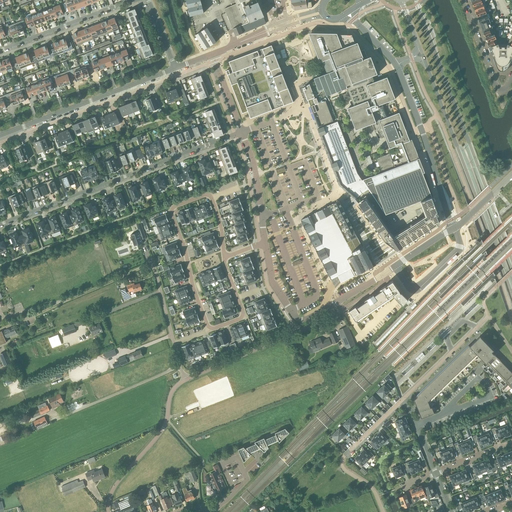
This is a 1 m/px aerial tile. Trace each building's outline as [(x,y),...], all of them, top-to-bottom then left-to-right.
[(75,10),(71,0),(66,0),(65,0),(70,12),(75,10)] [(77,0),(71,0),(75,10),(81,8),(77,0)] [(186,0),(186,1),(188,6),(188,10),(190,14),(190,16),(191,16),(204,13),(200,0),(186,0)] [(234,0),(235,2),(236,4),(224,9),(226,13),(233,29),(236,36),(266,23),(263,17),(264,16),(258,2),(257,3),(256,0),(234,0)] [(305,0),(290,0),(292,7),(295,10),(307,8),(305,0)] [(475,12),(484,9),(483,4),(482,4),(473,7),(474,10),(475,12)] [(57,15),(57,17),(63,15),(60,5),(54,7),(55,9),(57,15)] [(52,19),(57,17),(57,15),(55,9),(54,7),(48,9),(49,11),(51,18),(52,19)] [(48,9),(43,12),(43,13),(45,19),(46,21),(52,19),(51,18),(49,11),(48,9)] [(127,19),(129,18),(137,14),(135,9),(130,11),(130,9),(126,10),(127,12),(124,13),(127,19)] [(486,14),(484,9),(475,12),(476,15),(477,17),(486,14)] [(32,18),(35,25),(41,23),(40,21),(38,16),(37,14),(36,11),(30,14),(31,16),(32,18)] [(43,13),(43,12),(37,14),(38,16),(40,21),(41,23),(46,21),(45,19),(43,13)] [(488,13),(486,14),(477,17),(478,20),(479,22),(488,19),(491,18),(488,13)] [(29,28),(35,25),(32,18),(31,16),(30,14),(25,16),(29,28)] [(129,18),(131,22),(131,23),(139,19),(137,14),(129,18)] [(119,30),(114,18),(109,20),(109,22),(113,32),(119,30)] [(139,19),(131,23),(131,22),(128,23),(131,29),(141,24),(139,19)] [(480,25),(481,27),(490,24),(488,19),(479,22),(480,25)] [(21,21),(14,24),(19,36),(25,33),(23,30),(24,30),(23,28),(26,27),(24,20),(21,21)] [(109,22),(109,20),(104,22),(104,24),(107,30),(108,34),(113,32),(109,22)] [(104,24),(104,22),(99,24),(99,26),(102,32),(103,36),(108,34),(107,30),(104,24)] [(19,36),(14,24),(9,26),(8,23),(4,25),(7,34),(10,33),(11,35),(12,35),(13,38),(19,36)] [(99,26),(99,24),(94,26),(94,28),(97,34),(98,38),(103,36),(102,32),(99,26)] [(131,29),(133,34),(143,29),(141,24),(131,29)] [(483,32),(492,29),(490,24),(481,27),(482,30),(483,32)] [(94,28),(94,26),(89,28),(89,30),(91,36),(93,40),(98,38),(97,34),(94,28)] [(195,35),(196,37),(199,41),(201,44),(203,48),(204,49),(217,42),(214,37),(213,37),(207,27),(196,35),(195,35)] [(89,28),(83,30),(84,32),(86,38),(88,42),(93,40),(91,36),(89,30),(89,28)] [(484,35),(485,38),(496,33),(494,28),(492,29),(483,32),(483,33),(484,35)] [(133,34),(135,39),(145,34),(143,29),(133,34)] [(83,30),(78,32),(79,33),(81,40),(83,44),(88,42),(86,38),(84,32),(83,30)] [(79,33),(78,32),(73,34),(78,45),(83,44),(81,40),(79,33)] [(417,160),(417,159),(419,158),(412,139),(410,140),(405,128),(399,113),(387,117),(382,104),(394,100),(395,99),(388,80),(387,77),(376,81),(374,82),(372,76),(374,75),(377,74),(371,57),(367,58),(364,49),(361,51),(357,42),(355,43),(352,35),(337,35),(337,34),(312,33),(309,33),(320,62),(322,61),(324,66),(323,66),(323,67),(323,68),(323,69),(324,69),(325,69),(327,73),(314,78),(315,81),(310,83),(309,84),(315,98),(320,96),(321,98),(323,97),(328,96),(332,94),(347,88),(354,106),(349,108),(347,108),(356,130),(357,129),(372,124),(378,139),(385,136),(387,142),(389,149),(393,148),(393,149),(398,147),(402,157),(392,161),(389,154),(377,159),(382,173),(417,160)] [(487,43),(496,39),(498,38),(496,33),(485,38),(486,40),(487,43)] [(139,43),(147,40),(145,34),(135,39),(137,44),(139,43)] [(59,41),(63,53),(73,49),(70,42),(67,44),(67,42),(66,42),(65,39),(59,41)] [(489,47),(489,48),(498,44),(498,46),(502,46),(502,44),(498,44),(496,39),(487,43),(488,45),(489,47)] [(149,45),(147,40),(139,43),(141,48),(149,45)] [(54,56),(63,53),(59,41),(53,43),(54,46),(54,47),(55,48),(52,50),(54,56)] [(511,57),(511,46),(507,44),(507,46),(503,46),(502,46),(498,46),(498,44),(489,48),(489,49),(494,60),(494,62),(495,64),(497,68),(497,69),(498,70),(499,71),(500,71),(501,72),(502,72),(503,72),(504,71),(505,71),(506,71),(506,70),(507,70),(509,65),(511,57)] [(149,45),(141,48),(138,48),(141,54),(151,50),(149,45)] [(232,85),(237,83),(250,118),(293,102),(272,45),(229,62),(231,69),(226,71),(232,85)] [(45,60),(54,56),(52,50),(49,51),(48,49),(47,49),(46,46),(40,48),(45,60)] [(35,63),(45,60),(40,48),(35,50),(36,53),(35,54),(36,56),(33,57),(35,63)] [(124,60),(124,61),(130,59),(126,50),(120,52),(122,56),(124,60)] [(153,55),(151,50),(141,54),(143,59),(145,58),(146,60),(150,59),(149,56),(153,55)] [(118,63),(124,61),(124,60),(122,56),(120,52),(115,54),(117,59),(118,62),(118,63)] [(33,57),(30,58),(29,56),(28,53),(22,55),(26,67),(35,63),(33,57)] [(102,56),(103,58),(106,64),(107,67),(107,68),(113,65),(112,64),(111,62),(109,56),(108,54),(102,56)] [(117,59),(115,54),(109,56),(111,62),(112,64),(113,65),(118,63),(118,62),(117,59)] [(17,70),(26,67),(22,55),(16,57),(17,61),(17,63),(14,64),(17,70)] [(98,60),(97,58),(91,60),(96,72),(101,70),(100,66),(98,60)] [(103,58),(98,60),(100,66),(101,70),(107,68),(107,67),(106,64),(103,58)] [(3,61),(7,70),(12,68),(9,59),(3,61)] [(81,71),(84,79),(89,76),(88,73),(89,73),(88,71),(91,70),(89,63),(85,65),(86,67),(80,69),(81,71)] [(78,81),(84,79),(81,71),(80,69),(79,67),(70,70),(71,74),(72,77),(75,76),(76,78),(77,78),(78,81)] [(69,78),(72,77),(71,74),(70,70),(60,74),(62,79),(65,86),(71,83),(70,80),(69,78)] [(62,79),(60,74),(51,77),(54,84),(57,83),(57,85),(58,85),(59,88),(65,86),(62,79)] [(203,81),(201,75),(196,77),(196,75),(192,76),(193,79),(190,79),(192,85),(203,81)] [(45,86),(47,91),(53,88),(48,77),(42,79),(43,81),(45,86)] [(31,83),(32,85),(34,91),(36,95),(41,93),(41,91),(40,89),(38,83),(37,81),(31,83)] [(41,93),(47,91),(45,86),(43,81),(38,83),(40,89),(41,91),(41,93)] [(205,86),(203,81),(192,85),(194,90),(197,89),(205,86)] [(333,121),(333,120),(325,100),(325,101),(323,97),(321,98),(320,96),(315,98),(309,84),(303,88),(318,127),(333,121)] [(32,85),(26,88),(30,97),(36,95),(34,91),(32,85)] [(197,89),(198,94),(207,91),(205,86),(197,89)] [(24,88),(15,91),(19,103),(25,101),(24,98),(24,96),(27,94),(24,88)] [(178,88),(171,91),(175,99),(174,99),(175,101),(182,99),(182,97),(186,96),(184,91),(180,92),(178,88)] [(13,105),(19,103),(15,91),(5,95),(8,102),(11,100),(12,102),(13,105)] [(171,91),(164,93),(167,102),(174,99),(175,99),(171,91)] [(209,96),(207,91),(198,94),(201,101),(205,100),(204,98),(209,96)] [(156,97),(146,100),(150,111),(150,112),(160,108),(160,107),(156,97)] [(136,101),(130,103),(134,112),(140,110),(136,101)] [(130,103),(125,105),(128,115),(134,112),(130,103)] [(119,107),(122,117),(128,115),(125,105),(119,107)] [(207,117),(216,114),(214,109),(209,111),(209,109),(205,110),(207,117)] [(115,112),(108,115),(113,126),(120,124),(115,112)] [(218,119),(216,114),(207,117),(205,118),(207,123),(218,119)] [(105,129),(113,126),(108,115),(101,117),(105,129)] [(95,116),(89,119),(93,128),(94,131),(100,129),(95,116)] [(94,131),(93,128),(89,119),(84,121),(87,130),(88,133),(94,131)] [(209,128),(211,128),(211,127),(220,124),(218,119),(207,123),(209,128)] [(84,121),(78,123),(82,132),(87,130),(84,121)] [(340,186),(355,199),(368,189),(357,173),(337,121),(318,128),(340,186)] [(82,132),(78,123),(72,125),(76,135),(82,132)] [(211,128),(213,132),(222,129),(220,124),(211,127),(211,128)] [(189,127),(182,130),(183,132),(187,141),(194,138),(190,129),(189,127)] [(197,127),(190,129),(194,138),(201,135),(197,127)] [(222,129),(213,132),(211,133),(213,139),(215,138),(216,139),(220,138),(219,136),(224,135),(222,129)] [(69,130),(62,132),(66,144),(73,141),(69,130)] [(182,130),(175,133),(176,135),(180,144),(187,141),(183,132),(182,130)] [(66,144),(62,132),(54,135),(59,147),(66,144)] [(175,133),(168,135),(169,137),(173,146),(180,144),(176,135),(175,133)] [(168,135),(161,138),(162,140),(165,149),(173,146),(169,137),(168,135)] [(52,149),(47,138),(40,141),(44,151),(52,149)] [(44,151),(40,141),(33,143),(37,154),(44,151)] [(159,141),(151,144),(156,156),(163,153),(159,141)] [(156,156),(151,144),(150,142),(143,144),(149,159),(156,156)] [(21,162),(23,161),(30,158),(26,146),(18,149),(16,150),(21,162)] [(133,149),(137,160),(145,157),(140,146),(133,149)] [(219,155),(230,151),(228,146),(223,148),(223,147),(219,148),(220,149),(217,150),(219,155)] [(133,149),(126,152),(130,162),(137,160),(133,149)] [(232,156),(230,151),(219,155),(221,160),(232,156)] [(130,162),(126,152),(119,154),(123,165),(130,162)] [(234,161),(232,156),(221,160),(223,165),(234,161)] [(366,157),(371,169),(374,168),(370,156),(366,157)] [(115,158),(107,161),(105,162),(110,174),(112,173),(119,170),(115,158)] [(425,173),(420,162),(419,158),(417,159),(417,160),(382,173),(363,180),(362,181),(382,208),(383,208),(386,214),(432,197),(423,175),(423,173),(423,174),(424,173),(425,173)] [(199,162),(204,176),(213,172),(210,162),(207,163),(206,164),(205,160),(199,162)] [(236,166),(234,161),(223,165),(225,170),(236,166)] [(95,166),(88,169),(92,180),(99,178),(95,166)] [(238,172),(236,166),(225,170),(227,176),(229,175),(230,176),(234,174),(233,173),(238,172)] [(182,174),(184,181),(187,179),(188,181),(194,179),(189,167),(183,169),(185,173),(182,174)] [(92,180),(88,169),(80,171),(85,183),(92,180)] [(73,172),(66,175),(70,185),(78,183),(73,172)] [(184,181),(182,174),(179,176),(177,172),(171,174),(176,186),(182,183),(183,186),(186,184),(184,181)] [(63,188),(70,185),(66,175),(59,177),(63,188)] [(164,180),(161,181),(159,177),(153,180),(154,183),(158,191),(167,188),(164,180)] [(53,179),(46,182),(50,193),(58,190),(53,179)] [(43,196),(50,193),(46,182),(39,185),(43,196)] [(140,189),(142,195),(145,194),(146,197),(152,195),(147,182),(141,184),(142,188),(140,189)] [(36,198),(43,196),(39,185),(32,188),(33,190),(36,198)] [(497,200),(508,212),(511,207),(511,185),(497,200)] [(139,197),(142,195),(140,189),(137,190),(135,186),(129,189),(133,200),(140,198),(139,197)] [(29,201),(36,198),(33,190),(26,192),(29,201)] [(22,191),(15,194),(19,205),(26,202),(22,191)] [(113,201),(117,211),(126,207),(121,193),(114,196),(116,200),(113,201)] [(15,194),(8,197),(12,208),(19,205),(15,194)] [(362,202),(359,205),(382,237),(385,242),(396,250),(397,251),(402,247),(425,232),(431,228),(439,223),(437,216),(438,215),(437,211),(434,203),(432,198),(432,197),(421,201),(421,202),(423,207),(428,218),(426,220),(425,218),(393,239),(389,232),(377,215),(366,200),(362,202)] [(102,200),(103,201),(108,214),(117,211),(113,201),(110,202),(109,198),(102,200)] [(230,208),(241,204),(239,198),(228,202),(230,208)] [(363,246),(362,247),(345,214),(346,213),(342,205),(341,206),(339,201),(333,204),(332,204),(330,205),(329,205),(330,205),(329,206),(328,206),(327,207),(325,208),(324,208),(320,210),(320,211),(317,212),(316,212),(315,213),(314,213),(310,215),(310,216),(310,215),(309,216),(307,217),(306,217),(306,218),(304,219),(302,220),(301,220),(301,221),(303,226),(304,226),(305,229),(305,230),(307,234),(308,235),(308,236),(310,240),(311,241),(311,240),(311,241),(312,243),(312,244),(313,244),(315,248),(315,249),(315,250),(316,250),(318,254),(318,255),(319,258),(320,258),(322,263),(322,264),(323,264),(324,266),(324,267),(324,266),(325,268),(325,269),(327,272),(327,273),(327,272),(327,273),(328,275),(329,277),(329,278),(330,278),(331,279),(330,280),(331,280),(330,280),(331,280),(332,280),(350,270),(352,273),(353,276),(341,282),(345,280),(346,280),(345,280),(346,280),(349,278),(350,278),(353,276),(354,276),(361,272),(361,273),(367,270),(367,269),(374,266),(363,246)] [(92,207),(90,203),(84,206),(85,208),(90,220),(99,216),(95,206),(92,207)] [(199,206),(204,218),(211,215),(207,204),(199,206)] [(230,208),(232,213),(232,214),(241,210),(243,210),(241,204),(230,208)] [(204,218),(199,206),(193,209),(192,209),(196,219),(197,221),(204,218)] [(185,210),(189,222),(196,219),(192,209),(193,209),(192,207),(185,210)] [(71,215),(75,226),(84,222),(78,208),(72,210),(74,214),(72,215),(71,215)] [(178,213),(182,225),(189,222),(185,210),(178,213)] [(244,216),(241,210),(232,214),(232,213),(228,215),(231,221),(233,220),(232,220),(244,216)] [(75,226),(71,215),(68,217),(66,213),(60,215),(66,229),(75,226)] [(157,226),(168,222),(165,214),(152,219),(155,227),(157,226)] [(244,222),(246,222),(244,216),(232,220),(233,220),(233,222),(234,225),(235,226),(244,222)] [(48,224),(51,234),(60,231),(55,217),(49,219),(51,223),(48,224)] [(143,244),(142,240),(146,238),(140,221),(136,223),(139,232),(130,235),(134,246),(143,244)] [(42,238),(51,234),(48,224),(45,225),(43,222),(37,224),(42,238)] [(159,233),(171,229),(168,222),(157,226),(159,233)] [(246,228),(244,222),(235,226),(234,225),(231,227),(233,233),(235,232),(246,228)] [(21,236),(25,246),(24,244),(24,242),(26,241),(28,245),(34,242),(29,228),(23,231),(24,235),(21,236)] [(246,234),(248,234),(246,228),(235,232),(235,233),(237,237),(237,238),(246,234)] [(174,236),(171,229),(159,233),(162,240),(174,236)] [(18,237),(17,233),(11,235),(15,247),(21,245),(22,247),(25,246),(21,236),(18,237)] [(204,245),(216,240),(213,233),(211,234),(204,236),(200,238),(203,246),(204,245)] [(237,238),(237,237),(235,238),(237,244),(248,240),(246,234),(237,238)] [(208,255),(214,252),(213,250),(219,247),(216,240),(204,245),(208,255)] [(470,250),(461,259),(464,261),(471,254),(481,244),(482,243),(481,240),(470,250)] [(176,242),(165,247),(167,254),(179,249),(176,242)] [(182,257),(179,249),(167,254),(170,261),(182,257)] [(239,268),(241,267),(252,263),(250,257),(237,262),(239,268)] [(300,258),(291,261),(293,266),(302,262),(300,258)] [(241,267),(243,272),(252,269),(254,268),(252,263),(241,267)] [(184,272),(181,264),(169,269),(172,276),(184,272)] [(213,269),(218,281),(225,278),(220,266),(213,269)] [(218,281),(213,269),(206,272),(211,283),(218,281)] [(254,274),(252,269),(243,272),(239,274),(242,280),(243,279),(254,274)] [(184,272),(172,276),(175,283),(186,279),(184,272)] [(203,286),(211,283),(206,272),(199,275),(203,286)] [(246,285),(257,280),(254,274),(243,279),(246,285)] [(392,281),(349,311),(355,321),(393,295),(396,298),(403,305),(408,300),(401,293),(399,290),(398,290),(398,289),(398,288),(392,281)] [(257,282),(247,285),(249,291),(259,288),(257,282)] [(134,283),(127,285),(129,292),(134,290),(135,292),(142,289),(140,283),(135,285),(134,283)] [(177,298),(189,294),(186,286),(175,291),(177,298)] [(230,291),(218,296),(221,303),(233,299),(230,291)] [(189,294),(177,298),(180,305),(192,301),(189,294)] [(256,309),(267,304),(264,298),(253,303),(256,309)] [(233,299),(221,303),(223,310),(233,306),(234,307),(235,306),(233,299)] [(267,304),(256,309),(258,314),(260,314),(269,310),(269,309),(267,304)] [(223,310),(222,311),(225,318),(229,317),(232,315),(236,314),(234,307),(233,306),(223,310)] [(185,319),(197,314),(194,307),(183,312),(185,319)] [(269,310),(260,314),(262,319),(273,315),(270,309),(269,309),(269,310)] [(197,314),(185,319),(188,326),(200,322),(197,314)] [(262,319),(260,319),(260,320),(262,325),(264,325),(275,321),(273,315),(262,319)] [(275,321),(264,325),(266,330),(277,326),(275,321)] [(237,326),(242,338),(249,335),(244,323),(237,326)] [(103,332),(99,324),(90,328),(93,336),(103,332)] [(65,336),(76,331),(74,325),(62,329),(65,336)] [(242,338),(237,326),(230,329),(234,340),(242,338)] [(2,332),(0,332),(0,345),(6,342),(4,338),(6,337),(7,338),(17,334),(14,327),(4,331),(4,332),(2,333),(2,332)] [(340,336),(338,337),(339,339),(341,338),(346,349),(355,345),(347,327),(338,331),(340,336)] [(224,331),(217,334),(222,347),(229,344),(224,331)] [(334,332),(329,334),(333,344),(338,342),(337,340),(339,339),(338,337),(337,337),(334,332)] [(221,347),(222,347),(217,334),(209,337),(214,348),(221,346),(221,347)] [(492,348),(480,336),(414,400),(421,418),(434,413),(430,402),(478,355),(486,363),(486,362),(494,354),(490,350),(492,348)] [(331,345),(329,338),(321,341),(320,338),(310,342),(311,346),(308,347),(310,353),(313,352),(312,350),(319,347),(320,349),(331,345)] [(197,343),(201,355),(208,352),(204,341),(197,343)] [(194,358),(201,355),(197,343),(190,346),(194,356),(193,356),(194,358)] [(186,359),(193,356),(194,356),(190,346),(189,344),(182,347),(186,359)] [(133,353),(129,355),(130,358),(134,356),(135,359),(143,356),(140,350),(133,353)] [(0,354),(5,365),(11,362),(7,352),(0,354)] [(486,362),(489,365),(496,358),(497,358),(494,354),(486,362)] [(121,366),(128,363),(125,356),(118,359),(121,366)] [(497,358),(496,358),(489,365),(492,369),(497,364),(500,361),(497,358)] [(503,364),(500,361),(497,364),(492,369),(495,372),(499,369),(503,364)] [(307,362),(298,365),(300,370),(309,367),(307,362)] [(503,364),(499,369),(495,372),(499,375),(500,374),(507,367),(503,364)] [(510,370),(507,367),(500,374),(499,375),(502,378),(510,370)] [(511,374),(511,372),(510,370),(502,378),(505,382),(511,374)] [(391,388),(387,383),(387,384),(385,385),(384,384),(380,388),(386,394),(390,390),(390,389),(391,388)] [(382,398),(386,394),(380,388),(376,392),(377,393),(376,394),(380,399),(381,397),(382,398)] [(64,402),(60,393),(54,396),(48,399),(53,409),(57,407),(56,405),(64,402)] [(380,399),(376,394),(374,396),(373,395),(369,399),(375,405),(379,401),(378,400),(380,399)] [(371,409),(375,405),(369,399),(365,403),(366,404),(364,405),(369,410),(370,408),(371,409)] [(367,411),(369,410),(364,405),(363,407),(362,406),(358,410),(364,416),(368,412),(367,411)] [(49,411),(47,406),(27,415),(29,419),(32,418),(49,411)] [(360,420),(364,416),(358,410),(354,414),(355,415),(353,416),(357,421),(359,419),(360,420)] [(0,421),(2,424),(3,426),(6,424),(10,422),(9,419),(11,418),(9,416),(8,417),(0,421)] [(356,422),(357,421),(353,416),(352,418),(351,417),(347,421),(350,424),(353,427),(357,423),(356,422)] [(34,422),(37,429),(48,424),(44,417),(34,422)] [(398,427),(407,423),(405,418),(402,419),(399,420),(394,422),(396,427),(396,428),(398,427)] [(350,424),(347,421),(343,425),(344,425),(342,427),(346,431),(348,430),(349,431),(353,427),(350,424)] [(409,427),(407,423),(398,427),(396,428),(396,427),(395,428),(397,433),(398,433),(398,432),(400,432),(409,428),(409,427)] [(506,424),(500,426),(505,437),(506,437),(506,436),(510,435),(509,432),(511,431),(511,428),(510,424),(506,426),(506,424)] [(503,438),(505,437),(500,426),(495,428),(491,429),(494,435),(497,434),(499,439),(503,438)] [(340,428),(336,432),(342,438),(346,434),(345,433),(346,431),(342,427),(340,428)] [(256,444),(245,449),(243,447),(238,449),(244,462),(251,455),(249,453),(260,448),(264,452),(268,448),(267,445),(278,440),(279,442),(289,433),(285,428),(275,433),(276,435),(265,440),(264,438),(254,442),(256,444)] [(400,432),(398,432),(398,433),(400,438),(402,441),(406,440),(405,437),(409,436),(409,434),(411,433),(410,430),(409,428),(400,432)] [(483,436),(486,445),(492,443),(491,441),(494,439),(491,431),(482,434),(482,435),(482,436),(483,436)] [(331,438),(335,442),(337,441),(337,442),(342,438),(336,432),(331,435),(332,436),(331,438)] [(375,436),(384,444),(387,441),(388,441),(391,438),(385,432),(383,435),(380,432),(377,435),(376,435),(375,436)] [(483,436),(482,436),(478,438),(477,435),(473,436),(475,442),(478,441),(481,448),(486,445),(483,436)] [(384,444),(375,436),(374,437),(374,438),(371,440),(372,441),(371,443),(376,449),(382,444),(383,445),(384,444)] [(464,442),(467,452),(473,450),(471,446),(474,445),(471,436),(468,437),(468,439),(463,441),(464,442)] [(467,452),(464,442),(459,444),(458,442),(454,444),(457,450),(460,449),(462,454),(467,452)] [(450,447),(445,449),(449,460),(450,460),(455,458),(452,452),(455,450),(452,443),(449,444),(450,447)] [(448,461),(449,460),(445,449),(439,452),(436,453),(439,462),(443,460),(444,462),(448,461)] [(359,454),(366,461),(370,457),(372,459),(374,456),(370,452),(368,454),(364,450),(360,453),(359,454)] [(503,455),(502,455),(506,466),(507,467),(511,465),(511,464),(507,453),(503,455)] [(368,463),(366,461),(359,454),(358,455),(355,458),(357,460),(356,461),(359,464),(360,463),(364,467),(368,463)] [(494,460),(495,464),(497,470),(498,472),(502,470),(501,468),(506,466),(502,455),(501,456),(497,457),(497,459),(494,460)] [(418,459),(413,461),(413,463),(417,472),(418,471),(422,470),(421,467),(423,466),(421,462),(420,463),(419,461),(424,459),(423,456),(420,457),(419,457),(417,458),(418,459)] [(488,459),(483,461),(486,471),(487,472),(492,470),(492,471),(497,470),(495,464),(490,465),(488,459)] [(407,463),(404,464),(406,470),(409,469),(411,474),(416,472),(417,472),(413,463),(413,461),(412,460),(407,463)] [(481,473),(482,472),(486,471),(483,461),(478,463),(481,473)] [(482,474),(482,472),(481,473),(478,463),(472,465),(476,473),(472,474),(475,480),(478,479),(477,476),(482,474)] [(402,464),(399,465),(399,466),(393,469),(394,472),(392,472),(394,476),(395,476),(396,477),(397,477),(397,478),(400,477),(400,476),(403,475),(402,472),(402,471),(405,470),(402,464)] [(228,492),(221,476),(221,475),(219,471),(216,465),(212,467),(214,471),(215,472),(209,475),(213,484),(214,483),(218,489),(221,493),(224,491),(225,493),(228,492)] [(94,470),(86,473),(88,481),(92,479),(93,482),(99,480),(98,479),(105,477),(102,469),(95,472),(94,470)] [(191,479),(192,481),(192,482),(197,480),(193,470),(188,472),(191,479)] [(460,472),(463,481),(464,483),(473,479),(470,472),(466,474),(465,470),(461,471),(460,472)] [(458,473),(455,474),(458,483),(459,483),(463,481),(460,472),(458,472),(458,473)] [(459,483),(458,483),(455,474),(449,476),(451,479),(452,483),(449,484),(451,490),(455,488),(454,487),(459,485),(459,483)] [(62,489),(65,496),(85,487),(83,480),(78,482),(77,480),(61,487),(62,489)] [(511,483),(508,485),(507,482),(503,483),(506,489),(509,488),(511,495),(511,494),(511,483)] [(427,491),(429,497),(435,495),(435,497),(438,496),(436,490),(433,492),(431,485),(430,485),(425,486),(426,487),(425,487),(427,492),(427,491)] [(416,488),(420,498),(425,496),(426,499),(429,497),(427,491),(427,492),(424,493),(421,486),(420,486),(416,487),(416,488)] [(186,487),(182,489),(187,501),(194,498),(191,490),(187,491),(186,487)] [(413,497),(410,498),(411,501),(411,500),(412,504),(421,501),(420,498),(416,488),(415,488),(411,489),(411,490),(410,490),(413,497)] [(494,491),(499,501),(504,499),(503,496),(502,493),(501,493),(500,489),(494,491)] [(490,494),(494,503),(499,501),(494,491),(489,493),(490,494)] [(167,499),(167,498),(168,497),(166,492),(161,494),(162,495),(159,496),(160,500),(161,500),(165,510),(171,507),(170,505),(173,504),(170,498),(167,499)] [(177,493),(172,495),(174,499),(173,499),(176,506),(183,503),(180,496),(179,497),(177,493)] [(488,505),(494,503),(490,494),(484,496),(483,494),(479,495),(483,503),(487,501),(488,505)] [(413,506),(412,504),(411,500),(411,501),(408,502),(406,495),(403,496),(403,495),(399,497),(401,501),(403,504),(402,505),(403,508),(409,505),(410,508),(413,506)] [(479,495),(470,499),(475,509),(476,509),(480,507),(479,505),(483,503),(479,495)] [(131,498),(118,503),(121,511),(124,511),(125,511),(134,511),(130,502),(132,501),(131,498)] [(147,500),(148,505),(146,506),(148,511),(156,511),(151,499),(147,500)] [(470,499),(465,501),(469,511),(473,510),(475,509),(470,499)] [(463,511),(467,511),(469,511),(465,501),(460,503),(460,502),(454,504),(457,510),(462,508),(463,510),(463,511)]
